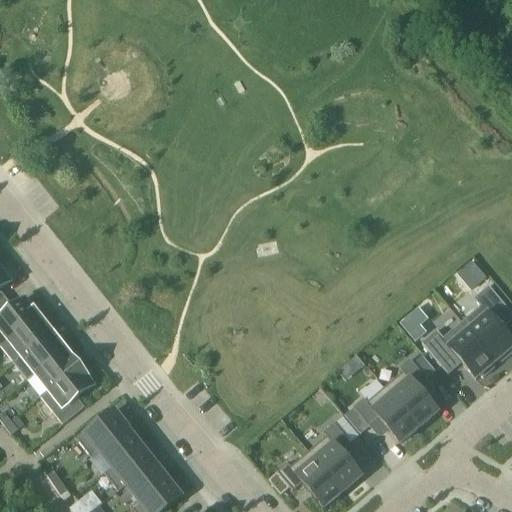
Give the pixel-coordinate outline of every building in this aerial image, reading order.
[(486,279),(472,263),(457,276),(471,292),(486,279)] [(0,289),(10,282),(0,269),(0,304),(5,301),(0,295),(0,289)] [(461,324),(495,364),(499,361),(501,364),(511,354),(511,352),(511,351),(511,350),(511,343),(499,327),(511,317),(511,315),(489,288),(474,301),(480,308),(461,324)] [(0,347),(38,318),(24,300),(12,310),(5,301),(0,304),(0,347)] [(420,327),(427,320),(418,309),(399,325),(415,343),(426,334),(420,327)] [(52,335),(38,318),(0,347),(0,348),(14,366),(52,335)] [(495,364),(461,324),(443,340),(436,332),(421,345),(448,377),(449,376),(446,372),(459,361),(475,381),(480,377),(482,380),(494,370),(492,367),(495,364)] [(66,353),(52,335),(14,366),(27,383),(35,377),(66,353)] [(78,368),(66,353),(35,377),(47,392),(78,368)] [(402,374),(384,389),(418,430),(437,413),(427,401),(416,389),(426,381),(410,362),(399,371),(402,374)] [(76,399),(93,386),(78,368),(47,392),(40,399),(62,427),(84,410),(76,399)] [(363,401),(353,410),(369,429),(378,421),(399,446),(418,430),(384,389),(366,404),(363,401)] [(98,454),(127,431),(113,413),(77,442),(91,460),(99,454),(98,454)] [(9,424),(2,415),(0,416),(0,425),(3,429),(9,424)] [(3,429),(10,439),(17,434),(9,424),(3,429)] [(326,439),(308,454),(342,494),(361,478),(340,453),(350,445),(333,426),(323,435),(326,439)] [(98,454),(99,454),(111,470),(140,447),(127,431),(98,454)] [(111,470),(103,476),(118,494),(125,488),(154,464),(140,447),(111,470)] [(287,465),(276,474),(292,494),(302,485),(323,510),(342,494),(308,454),(290,469),(287,465)] [(125,488),(138,503),(138,504),(167,481),(154,464),(125,488)] [(53,473),(47,478),(54,488),(60,483),(53,473)] [(164,511),(181,499),(167,481),(138,504),(138,503),(130,509),(132,511),(164,511)] [(54,488),(60,498),(67,494),(60,483),(54,488)]
